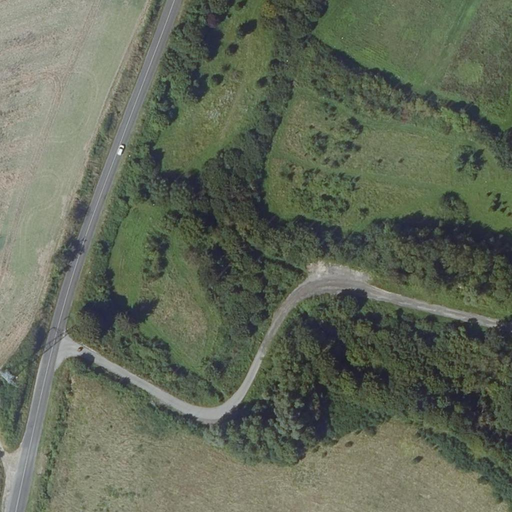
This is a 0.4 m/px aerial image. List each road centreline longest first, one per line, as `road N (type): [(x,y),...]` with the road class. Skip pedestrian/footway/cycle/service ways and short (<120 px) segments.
road 1 (track): [(511,327),(313,279),(285,307),(256,368),(231,397),(204,407),(135,382),(56,335)]
road 2 (secondary): [(16,511),(68,292),(171,0)]
